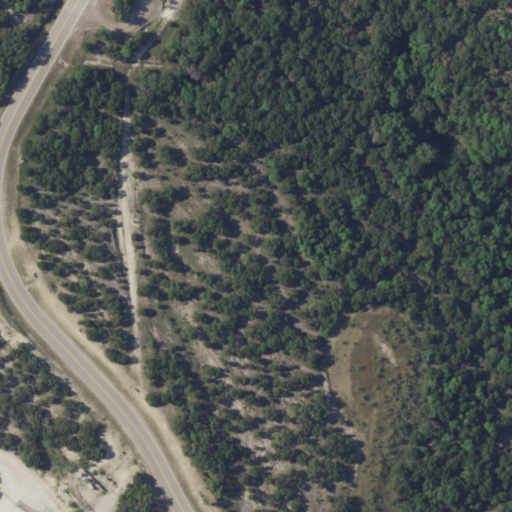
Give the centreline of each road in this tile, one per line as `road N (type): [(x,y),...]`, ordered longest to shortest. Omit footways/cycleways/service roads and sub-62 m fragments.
road 1 (residential): [(346,511),(240,332),(148,235),(137,212)]
road 2 (residential): [(189,511),(126,413),(16,282),(0,241)]
road 3 (residential): [(0,158),(7,130),(81,0)]
